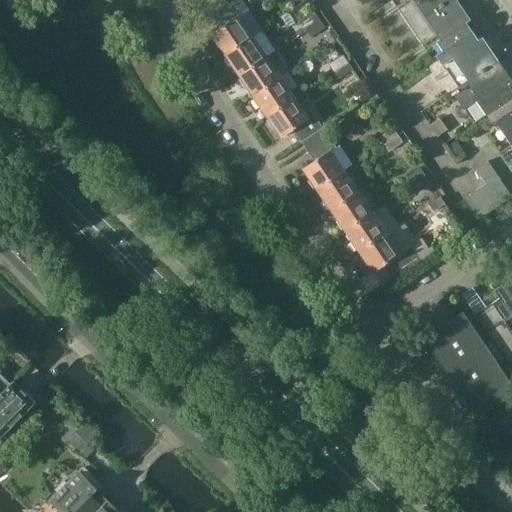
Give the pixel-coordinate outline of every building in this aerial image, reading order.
[(214,37),(211,39),(216,45),(218,44),(225,55),(252,36),(259,32),(262,30),(248,10),(241,0),(235,0),(213,16),(221,28),(211,34),(214,37)] [(390,0),(410,27),(449,0),(390,0)] [(469,20),(455,0),(449,0),(410,27),(432,59),(436,56),(471,32),(465,23),(469,20)] [(288,13),(281,18),(288,28),(295,23),(288,13)] [(306,31),(319,21),(315,15),(301,24),(306,31)] [(325,29),(319,21),(306,31),(311,38),(325,29)] [(477,41),(471,32),(436,56),(458,87),(469,80),(497,61),(481,38),(477,41)] [(239,76),(266,57),(252,36),(225,55),(228,58),(225,60),(230,67),(232,65),(239,76)] [(334,72),(348,63),(343,56),(329,65),(334,72)] [(253,96),(280,78),(266,57),(239,76),(241,78),(239,80),(244,87),(246,86),(253,96)] [(511,84),(511,83),(497,61),(469,80),(458,87),(452,91),(475,123),(487,115),(511,97),(511,91),(509,87),(511,84)] [(353,70),(348,63),(334,72),(339,79),(353,70)] [(288,73),(280,78),(253,96),(255,99),(253,101),(258,108),(260,107),(268,117),(295,99),(290,91),(297,86),(288,73)] [(511,97),(487,115),(494,124),(497,122),(511,144),(511,97)] [(303,110),(295,99),(268,117),(270,120),(267,122),(272,129),(274,127),(281,138),(293,130),(302,142),(322,128),(310,110),(304,109),(303,110)] [(439,118),(429,124),(437,136),(447,129),(439,118)] [(378,137),(383,144),(397,135),(392,127),(378,137)] [(317,189),(344,170),(330,151),(336,147),(327,135),(306,149),(315,161),(303,169),(310,180),(308,181),(313,189),(315,187),(317,189)] [(401,142),(397,135),(383,144),(388,151),(401,142)] [(456,141),(448,146),(455,156),(463,151),(456,141)] [(511,145),(502,152),(511,165),(511,145)] [(475,169),(486,185),(500,205),(511,197),(487,162),(475,169)] [(406,179),(411,186),(425,176),(420,169),(406,179)] [(331,210),(358,192),(344,170),(317,189),(324,200),(322,202),(327,209),(329,208),(331,210)] [(430,184),(425,176),(411,186),(416,193),(430,184)] [(500,205),(486,185),(475,192),(488,212),(500,205)] [(344,231),(372,212),(358,192),(331,210),(338,221),(336,223),(341,230),(343,229),(344,231)] [(488,212),(475,192),(464,199),(478,220),(488,212)] [(478,220),(464,199),(453,207),(467,227),(478,220)] [(358,252),(386,233),(372,212),(344,231),(352,242),(349,244),(354,251),(356,250),(358,252)] [(401,254),(386,233),(358,252),(365,263),(363,264),(368,271),(370,270),(372,273),(382,266),(390,279),(418,260),(409,248),(401,254)] [(413,244),(420,256),(431,249),(424,237),(413,244)] [(507,365),(511,362),(511,361),(511,334),(504,322),(511,316),(511,278),(493,291),(499,298),(474,315),(507,365)] [(422,339),(477,419),(511,394),(511,385),(462,312),(449,321),(451,324),(438,333),(435,330),(422,339)] [(0,395),(14,381),(13,381),(10,384),(0,373),(0,395)] [(14,381),(0,395),(0,438),(35,403),(26,393),(14,381)] [(71,429),(63,438),(81,454),(89,445),(71,429)] [(60,511),(95,511),(108,500),(94,486),(98,482),(84,467),(67,484),(64,481),(55,490),(58,493),(50,501),(60,511)] [(123,511),(120,511),(108,500),(95,511),(128,511),(126,509),(123,511)]
